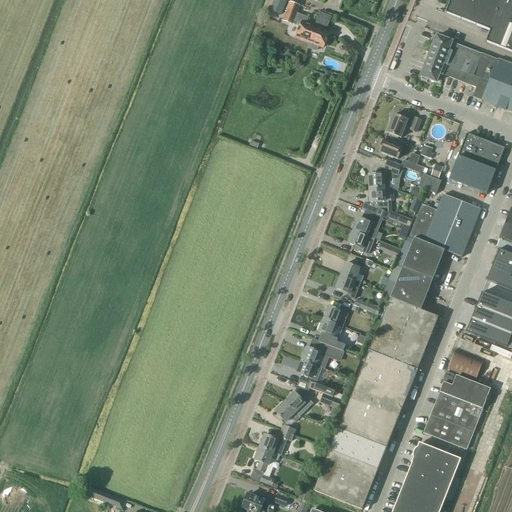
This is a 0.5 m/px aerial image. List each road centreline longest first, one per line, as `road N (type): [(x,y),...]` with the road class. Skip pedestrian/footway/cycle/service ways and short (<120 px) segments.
road 1 (secondary): [(192,511),(367,75)]
road 2 (unclassified): [(511,145),(376,511)]
road 3 (unclassified): [(367,75),(510,127),(511,136)]
